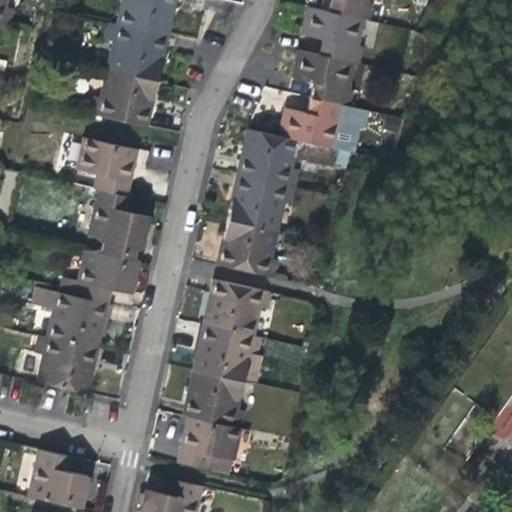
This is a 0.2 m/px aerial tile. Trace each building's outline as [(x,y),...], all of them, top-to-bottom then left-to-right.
[(0,0),(0,25),(7,27),(10,13),(2,11),(4,0),(0,0)] [(120,0),(114,26),(164,37),(168,18),(172,0),(120,0)] [(339,0),(331,0),(328,13),(338,15),(341,1),(339,0)] [(339,0),(341,1),(338,15),(362,21),(368,22),(372,7),(365,6),(366,0),(339,0)] [(300,37),(322,41),(331,44),(328,58),(353,63),(359,64),(362,50),(356,49),(362,21),(338,15),(328,13),(307,8),(304,21),(300,37)] [(110,43),(104,71),(154,82),(159,59),(164,37),(114,26),(106,25),(103,41),(110,43)] [(322,41),(319,56),(328,58),(331,44),(322,41)] [(291,79),(313,84),(322,86),(319,101),(349,107),(353,92),(347,91),(353,63),(328,58),(319,56),(297,51),(293,67),(291,79)] [(148,108),(154,82),(104,71),(97,100),(90,98),(87,115),(144,127),(148,108)] [(313,84),(309,99),(319,101),(322,86),(313,84)] [(309,99),(305,117),(315,119),(319,101),(309,99)] [(281,125),(277,138),(297,143),(339,152),(354,154),(363,110),(349,107),(319,101),(315,119),(305,117),(283,113),(281,125)] [(339,152),(297,143),(277,138),(247,132),(242,153),(236,179),(295,192),(299,171),(291,170),(294,157),(336,166),(339,152)] [(93,191),(98,192),(124,198),(129,175),(135,153),(83,142),(76,173),(96,177),(93,191)] [(291,210),(295,192),(236,179),(232,198),(227,223),(277,235),(283,208),(291,210)] [(131,200),(124,198),(98,192),(88,238),(101,241),(98,253),(131,261),(134,248),(141,250),(148,218),(128,214),(131,200)] [(271,262),(277,235),(227,223),(224,233),(217,269),(275,282),(279,263),(271,262)] [(85,250),(74,297),(108,305),(111,290),(130,295),(138,262),(131,261),(98,253),(85,250)] [(209,301),(204,326),(254,338),(260,311),(268,312),(272,295),(214,282),(209,301)] [(53,310),(46,340),(97,351),(108,305),(74,297),(49,292),(37,289),(33,306),(53,310)] [(262,339),(254,338),(204,326),(200,345),(194,372),(243,383),(249,357),(258,360),(262,339)] [(42,356),(35,385),(87,396),(97,351),(46,340),(39,338),(35,355),(42,356)] [(238,409),(243,383),(194,372),(189,396),(184,418),(190,419),(242,431),(246,411),(238,409)] [(235,464),(242,431),(190,419),(185,438),(179,466),(231,478),(234,464),(235,464)] [(56,455),(38,452),(28,499),(80,510),(87,478),(67,474),(70,459),(56,455)] [(141,509),(140,511),(197,511),(203,488),(171,481),(167,497),(145,492),(141,509)]
